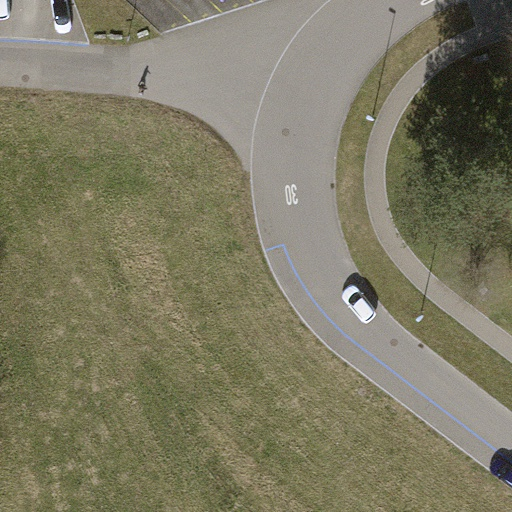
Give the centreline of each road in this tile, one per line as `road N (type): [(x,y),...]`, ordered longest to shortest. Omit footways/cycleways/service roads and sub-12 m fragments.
road 1 (residential): [(308,97),(292,158),(294,194),(321,271),(388,347),(511,445)]
road 2 (residential): [(0,66),(224,77),(308,97)]
road 3 (residential): [(308,97),(347,34),(389,0)]
